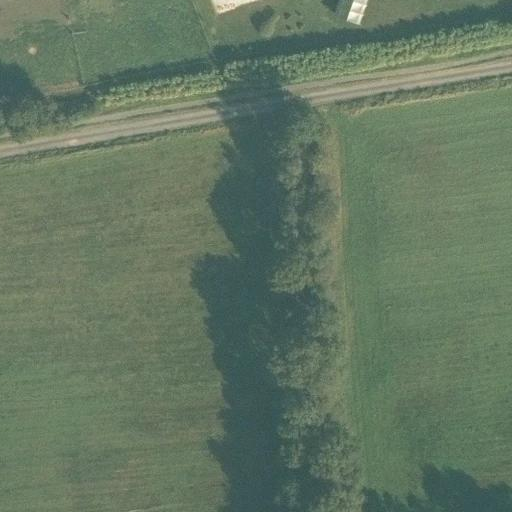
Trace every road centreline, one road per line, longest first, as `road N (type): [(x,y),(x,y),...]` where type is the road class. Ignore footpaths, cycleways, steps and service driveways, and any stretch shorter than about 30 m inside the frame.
road 1 (track): [(511,66),(0,149)]
road 2 (track): [(295,99),(308,511)]
